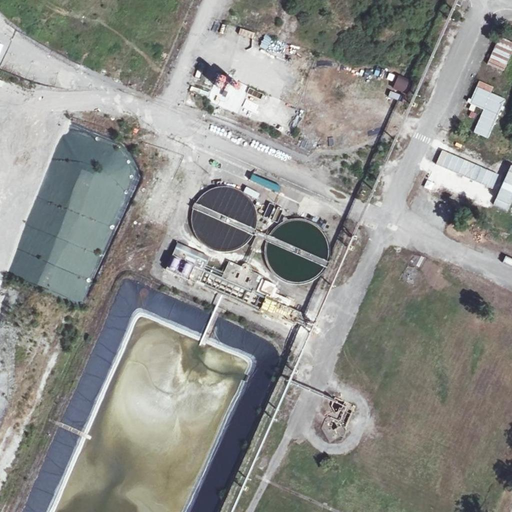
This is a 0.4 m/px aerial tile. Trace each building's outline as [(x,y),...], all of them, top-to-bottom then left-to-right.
[(495,122),(511,82),(511,43),(498,37),(467,110),(495,122)] [(418,85),(402,78),(397,90),(413,97),(418,85)] [(385,154),(402,114),(385,106),(383,109),(380,108),(378,112),(382,113),(367,146),(385,154)] [(57,123),(29,206),(48,212),(44,226),(58,214),(60,208),(69,201),(75,208),(82,210),(76,214),(75,218),(85,222),(84,226),(90,228),(85,242),(79,239),(81,233),(72,241),(87,246),(94,254),(87,260),(94,263),(100,247),(105,243),(109,230),(116,224),(135,167),(114,142),(57,123)] [(268,203),(263,218),(277,223),(282,208),(268,203)] [(209,257),(178,244),(166,271),(188,281),(189,278),(197,281),(196,284),(294,326),(300,313),(257,294),(263,277),(252,271),(254,266),(245,263),(243,268),(229,262),(222,279),(204,270),(209,257)] [(279,284),(266,278),(261,290),(274,296),(279,284)]
